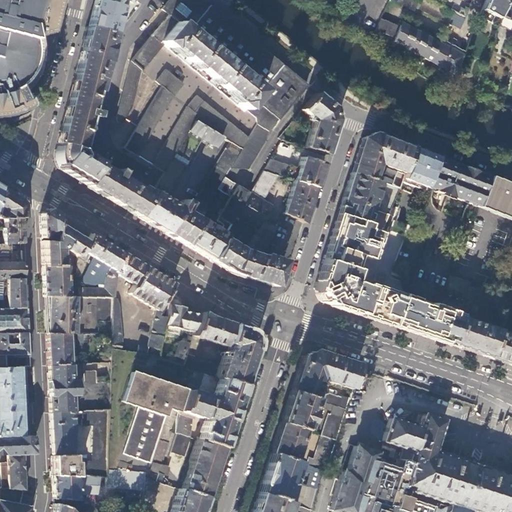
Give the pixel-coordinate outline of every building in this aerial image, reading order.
[(0,0),(0,115),(4,115),(13,112),(23,108),(31,102),(26,93),(30,89),(34,85),(41,75),(43,69),(45,63),(46,57),(46,49),(46,41),(44,34),(49,33),(57,0),(0,0)] [(93,0),(91,10),(86,27),(104,31),(112,33),(120,35),(123,23),(140,0),(93,0)] [(200,0),(167,0),(161,9),(167,15),(259,90),(253,99),(277,119),(305,85),(269,56),(242,34),(200,0)] [(418,1),(416,0),(411,0),(407,7),(413,10),(418,1)] [(429,1),(426,0),(421,0),(418,8),(424,11),(429,1)] [(443,0),(440,5),(462,17),(469,0),(443,0)] [(484,0),(478,17),(486,21),(490,14),(497,18),(499,15),(507,0),(484,0)] [(509,26),(511,27),(511,0),(507,0),(499,15),(497,23),(507,29),(509,26)] [(430,14),(435,4),(429,1),(424,11),(430,14)] [(441,7),(440,7),(435,4),(430,14),(435,17),(441,7)] [(441,7),(435,17),(441,20),(446,10),(441,7)] [(446,10),(441,20),(447,23),(452,13),(446,10)] [(453,13),(447,25),(457,30),(464,18),(453,13)] [(259,90),(167,15),(161,23),(130,63),(141,73),(160,86),(123,148),(163,172),(164,170),(168,164),(172,157),(174,153),(194,121),(220,137),(229,142),(240,149),(255,124),(267,132),(277,119),(253,99),(259,90)] [(385,20),(380,18),(375,28),(381,31),(385,20)] [(387,34),(392,23),(385,20),(381,31),(387,34)] [(454,74),(463,52),(453,47),(444,42),(442,45),(439,43),(440,40),(419,28),(417,31),(410,28),(412,24),(404,20),(403,24),(400,22),(392,41),(454,74)] [(392,36),(397,26),(392,23),(387,34),(392,36)] [(103,67),(112,33),(104,31),(86,27),(83,41),(78,61),(103,67)] [(75,74),(100,80),(103,67),(78,61),(75,74)] [(141,73),(130,63),(117,115),(116,118),(117,121),(119,122),(122,123),(124,121),(133,106),(141,73)] [(100,80),(75,74),(71,87),(68,101),(57,143),(78,148),(79,148),(82,149),(91,116),(94,117),(95,113),(92,112),(97,94),(100,80)] [(318,96),(314,93),(300,110),(312,120),(304,148),(324,155),(332,129),(335,119),(332,108),(318,96)] [(214,147),(220,137),(194,121),(174,153),(188,161),(201,138),(214,147)] [(264,140),(267,132),(255,124),(240,149),(236,156),(232,162),(229,168),(246,169),(264,140)] [(361,137),(350,173),(397,188),(399,182),(412,148),(390,139),(372,133),(361,137)] [(236,156),(240,149),(229,142),(225,149),(236,156)] [(78,152),(78,148),(57,143),(56,147),(57,156),(58,164),(62,166),(63,166),(64,167),(64,168),(64,170),(63,171),(65,172),(65,173),(68,175),(78,181),(85,186),(99,163),(86,156),(84,157),(85,155),(81,152),(78,152)] [(279,153),(289,156),(291,149),(281,146),(279,153)] [(412,148),(399,182),(412,187),(413,183),(423,187),(435,157),(429,154),(412,148)] [(232,162),(236,156),(225,149),(221,155),(232,162)] [(188,161),(174,153),(172,157),(183,164),(186,166),(188,161)] [(217,161),(229,168),(232,162),(221,155),(220,155),(217,161)] [(183,164),(172,157),(168,164),(179,170),(183,164)] [(297,169),(268,159),(261,171),(276,175),(292,180),(314,187),(317,176),(321,164),(301,157),(297,169)] [(460,166),(435,157),(423,187),(475,206),(476,203),(487,176),(460,166)] [(226,174),(229,168),(217,161),(213,166),(226,174)] [(119,206),(132,183),(118,175),(121,171),(117,169),(115,173),(99,163),(85,186),(106,198),(119,206)] [(179,170),(168,164),(164,170),(175,177),(179,170)] [(222,180),(223,178),(226,174),(213,166),(210,172),(222,180)] [(164,170),(163,172),(161,176),(172,183),(175,177),(164,170)] [(276,175),(261,171),(249,192),(261,200),(276,175)] [(206,179),(218,186),(222,180),(210,172),(206,179)] [(397,188),(350,173),(344,191),(341,200),(385,215),(397,188)] [(172,183),(161,176),(157,182),(169,189),(172,183)] [(511,185),(487,176),(476,203),(511,217),(511,185)] [(227,227),(235,215),(234,215),(248,192),(223,178),(222,180),(218,186),(216,189),(229,196),(214,220),(222,225),(217,232),(198,220),(197,221),(183,245),(208,260),(227,227)] [(215,192),(216,189),(218,186),(206,179),(202,184),(215,192)] [(307,208),(314,187),(292,180),(281,213),(302,223),(307,208)] [(169,189),(157,182),(153,188),(163,195),(165,196),(169,189)] [(132,183),(119,206),(136,216),(149,194),(132,183)] [(187,215),(197,221),(198,220),(215,192),(202,184),(202,185),(203,186),(195,198),(196,199),(187,215)] [(284,195),(285,188),(270,187),(269,193),(284,195)] [(163,195),(153,188),(149,194),(136,216),(152,226),(160,231),(162,232),(176,208),(174,206),(161,199),(163,195)] [(6,195),(0,191),(0,218),(3,218),(20,218),(19,207),(19,205),(18,203),(17,202),(16,201),(6,195)] [(235,216),(256,228),(262,218),(269,205),(261,200),(249,192),(235,216)] [(176,208),(162,232),(173,239),(183,245),(197,221),(187,215),(184,213),(182,212),(183,209),(187,203),(181,200),(176,208)] [(322,260),(317,273),(322,283),(326,282),(327,284),(344,277),(349,262),(348,262),(351,254),(356,255),(368,260),(376,233),(374,232),(375,230),(378,228),(379,229),(385,215),(341,200),(338,210),(333,226),(329,237),(322,260)] [(39,228),(40,238),(44,239),(52,240),(56,226),(58,215),(48,209),(39,214),(39,228)] [(20,231),(20,218),(3,218),(3,228),(0,228),(0,237),(0,236),(0,243),(10,244),(21,244),(20,231)] [(273,233),(276,227),(262,218),(256,228),(261,232),(263,228),(273,233)] [(43,241),(40,241),(41,266),(59,267),(58,250),(60,248),(76,257),(84,242),(63,230),(56,226),(52,240),(51,242),(43,241)] [(261,255),(273,233),(263,228),(261,232),(254,244),(255,245),(250,254),(238,250),(232,247),(240,235),(227,227),(208,260),(228,271),(247,278),(261,255)] [(88,234),(84,242),(76,257),(85,263),(88,255),(92,257),(80,281),(90,284),(104,284),(103,289),(77,288),(77,297),(115,298),(117,276),(119,252),(100,241),(88,234)] [(10,244),(0,243),(0,278),(23,279),(22,272),(22,260),(18,260),(18,262),(10,262),(10,244)] [(134,261),(119,252),(117,276),(123,279),(132,284),(127,293),(156,310),(147,346),(158,348),(162,328),(164,306),(169,294),(173,285),(160,277),(134,261)] [(353,263),(356,255),(351,254),(348,262),(349,262),(344,277),(349,278),(354,264),(353,263)] [(261,255),(247,278),(272,286),(281,261),(261,255)] [(59,267),(41,266),(42,280),(43,296),(66,297),(65,267),(59,267)] [(323,296),(325,303),(331,305),(327,294),(330,292),(329,290),(327,284),(326,282),(322,283),(317,273),(315,281),(316,280),(319,287),(313,290),(317,299),(323,296)] [(381,276),(373,274),(371,280),(380,283),(381,276)] [(449,274),(442,292),(446,293),(447,292),(464,298),(468,286),(469,281),(449,274)] [(327,284),(329,290),(347,282),(344,277),(327,284)] [(23,279),(0,278),(0,309),(24,309),(23,297),(23,279)] [(427,310),(430,305),(430,304),(427,303),(427,302),(423,300),(422,301),(418,300),(418,299),(413,297),(413,298),(359,281),(360,281),(352,278),(351,283),(347,282),(329,290),(330,292),(327,294),(331,305),(357,313),(382,322),(420,335),(425,324),(426,324),(430,311),(427,310)] [(487,292),(468,286),(464,298),(483,305),(487,292)] [(492,308),(496,295),(487,292),(483,305),(492,308)] [(185,304),(169,294),(164,306),(162,328),(175,332),(177,327),(189,330),(185,341),(178,339),(173,356),(169,355),(167,362),(181,366),(185,353),(191,336),(190,336),(196,317),(182,312),(185,304)] [(503,298),(496,295),(492,308),(500,311),(503,298)] [(66,297),(43,296),(44,325),(44,333),(72,334),(72,317),(73,317),(73,310),(71,311),(70,297),(66,297)] [(116,300),(115,300),(112,334),(111,349),(121,351),(122,342),(118,305),(116,300)] [(440,321),(444,310),(430,305),(427,310),(430,311),(426,324),(425,324),(420,335),(432,339),(438,320),(440,321)] [(0,334),(25,333),(25,323),(24,309),(0,309),(0,334)] [(458,314),(444,310),(440,321),(438,320),(432,339),(448,344),(457,318),(458,314)] [(198,312),(196,317),(190,336),(191,336),(219,345),(223,347),(230,325),(207,318),(198,312)] [(494,330),(457,318),(448,344),(467,350),(485,356),(493,331),(494,330)] [(245,330),(230,325),(223,347),(219,345),(219,346),(221,347),(220,350),(223,351),(220,359),(217,358),(216,364),(185,353),(181,366),(193,370),(203,373),(217,378),(239,385),(252,344),(252,341),(252,340),(252,339),(251,337),(251,336),(250,335),(249,333),(248,332),(247,331),(246,330),(245,330)] [(511,337),(493,331),(485,356),(499,361),(511,365),(511,337)] [(0,367),(4,368),(3,355),(15,355),(15,357),(26,356),(26,351),(25,333),(0,334),(0,367)] [(81,351),(80,334),(72,334),(44,333),(45,350),(46,366),(68,365),(67,339),(72,340),(73,351),(81,351)] [(146,354),(147,346),(138,345),(137,353),(146,354)] [(181,366),(167,362),(158,359),(158,356),(146,354),(137,353),(121,351),(111,349),(110,363),(108,410),(106,470),(142,473),(142,477),(143,478),(157,482),(159,474),(162,475),(165,465),(161,464),(164,455),(168,456),(169,451),(175,433),(174,433),(175,419),(179,412),(178,411),(193,370),(181,366)] [(319,379),(349,390),(357,367),(331,358),(312,352),(301,357),(289,391),(312,399),(319,379)] [(68,365),(46,366),(47,391),(48,413),(72,412),(71,396),(76,396),(75,380),(70,379),(70,365),(68,365)] [(4,368),(0,367),(0,437),(19,437),(16,367),(4,368)] [(203,373),(193,370),(178,411),(179,412),(175,419),(174,433),(175,433),(188,437),(190,419),(191,415),(198,418),(204,418),(197,440),(218,447),(239,385),(217,378),(210,400),(205,397),(196,394),(203,373)] [(311,401),(312,399),(289,391),(279,422),(302,430),(304,422),(305,423),(308,414),(307,414),(311,401)] [(343,409),(346,399),(339,396),(338,398),(326,394),(323,402),(343,409)] [(333,440),(343,409),(323,402),(322,405),(321,407),(331,410),(329,415),(327,414),(319,436),(333,440)] [(106,470),(108,410),(80,411),(81,418),(81,426),(92,425),(91,462),(82,461),(82,465),(83,477),(84,477),(87,477),(94,477),(104,478),(105,478),(106,470)] [(72,412),(48,413),(49,433),(50,456),(73,454),(72,446),(73,446),(72,436),(75,437),(76,430),(73,430),(72,418),(81,418),(80,411),(72,412)] [(469,511),(470,510),(474,511),(511,511),(511,477),(439,454),(432,452),(434,445),(441,420),(422,414),(417,428),(388,418),(380,441),(401,448),(410,451),(398,487),(408,490),(449,504),(448,506),(446,511),(469,511)] [(292,461),(302,430),(279,422),(269,453),(292,461)] [(188,437),(175,433),(169,451),(183,456),(189,438),(188,437)] [(0,437),(0,454),(7,454),(20,454),(30,454),(30,436),(19,437),(0,437)] [(202,497),(218,447),(197,440),(194,439),(178,489),(202,497)] [(317,444),(330,449),(332,444),(318,440),(317,444)] [(432,452),(439,454),(448,449),(444,440),(434,445),(432,452)] [(314,452),(328,456),(330,449),(317,444),(314,452)] [(371,478),(398,487),(410,451),(401,448),(395,470),(372,462),(375,453),(354,446),(346,471),(355,473),(354,484),(352,485),(353,486),(355,485),(365,488),(365,490),(367,489),(366,488),(371,478)] [(321,462),(325,464),(328,456),(314,452),(312,460),(307,458),(304,465),(305,466),(318,470),(321,462)] [(296,462),(292,461),(269,453),(256,493),(283,501),(296,462)] [(22,490),(20,454),(7,454),(7,466),(0,466),(0,482),(0,488),(22,490)] [(73,454),(50,456),(51,468),(51,475),(76,476),(76,465),(75,462),(73,462),(73,454)] [(308,510),(318,470),(305,466),(304,472),(309,474),(305,486),(302,485),(295,506),(308,510)] [(142,483),(142,477),(142,473),(106,470),(105,478),(104,478),(104,480),(142,483)] [(401,511),(406,497),(408,490),(398,487),(371,478),(366,488),(367,489),(365,490),(365,488),(355,485),(353,486),(352,485),(354,484),(355,473),(346,471),(345,471),(341,470),(328,511),(332,511),(401,511)] [(83,477),(76,476),(51,475),(52,484),(52,498),(78,501),(77,491),(81,491),(82,489),(84,477),(83,477)] [(155,487),(157,482),(143,478),(138,511),(151,511),(152,511),(155,487)] [(178,489),(176,489),(168,511),(196,511),(202,497),(178,489)] [(307,511),(308,510),(295,506),(283,501),(256,493),(249,511),(307,511)] [(434,507),(406,497),(401,511),(446,511),(448,506),(438,503),(437,508),(433,507),(434,507)] [(27,511),(29,506),(0,499),(0,511),(27,511)] [(67,511),(61,508),(52,503),(50,511),(67,511)]
